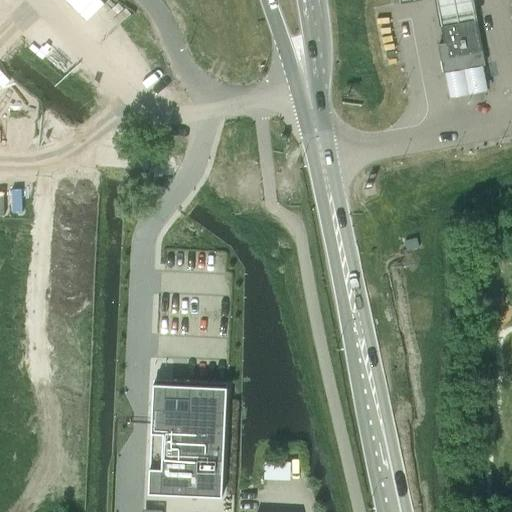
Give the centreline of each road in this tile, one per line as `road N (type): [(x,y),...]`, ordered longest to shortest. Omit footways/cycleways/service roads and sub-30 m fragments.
road 1 (secondary): [(305,90),(398,511)]
road 2 (unclassified): [(140,422),(143,233),(190,165),(203,112),(221,107)]
road 3 (unclassified): [(149,0),(187,73),(221,107)]
